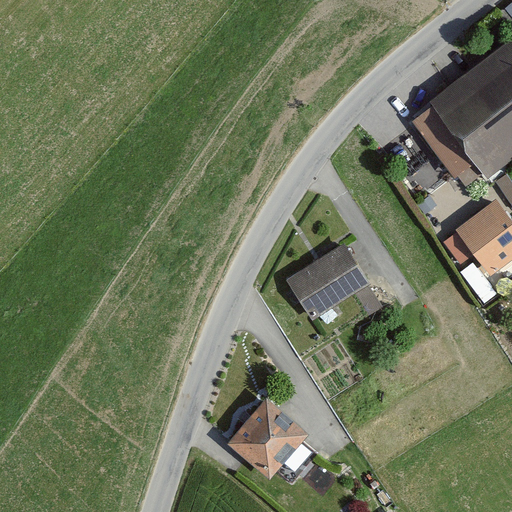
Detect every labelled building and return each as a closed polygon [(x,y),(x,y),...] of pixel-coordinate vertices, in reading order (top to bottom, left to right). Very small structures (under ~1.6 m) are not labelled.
[(511,42),(412,114),(455,173),(474,159),(486,175),(511,156),(511,42)] [(511,182),(506,175),(496,182),(511,204),(511,182)] [(511,255),(511,229),(496,209),(462,234),(491,272),(511,255)] [(344,247),(289,280),(313,320),(319,313),(325,323),(339,315),(333,304),(355,291),(369,314),(380,308),(344,247)] [(267,401),(232,441),(271,475),(306,434),(267,401)]
